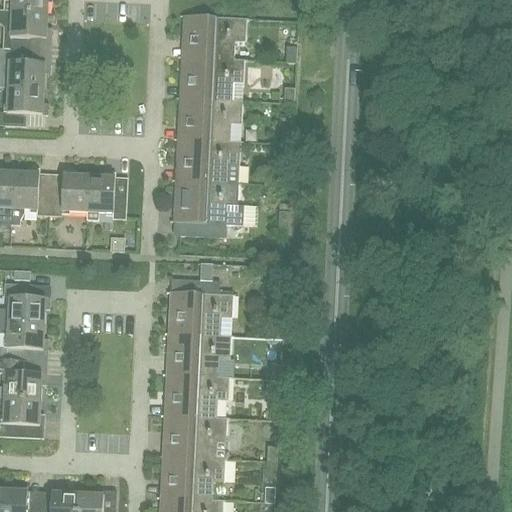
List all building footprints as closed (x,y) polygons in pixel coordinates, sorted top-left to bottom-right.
[(53,0),(13,0),(14,2),(7,2),(6,13),(0,12),(6,13),(6,14),(13,14),(13,13),(49,15),(49,0),(53,0)] [(52,30),(48,29),(49,15),(13,13),(13,14),(6,14),(6,13),(0,12),(0,26),(2,27),(7,32),(6,51),(31,52),(32,40),(52,41),(52,30)] [(185,18),(183,60),(235,62),(236,44),(246,45),(248,21),(185,18)] [(298,65),(299,49),(288,48),(287,65),(298,65)] [(50,66),(46,66),(30,65),(31,52),(6,51),(5,64),(11,64),(10,90),(45,91),(46,77),(50,77),(50,66)] [(246,63),(235,62),(183,60),(181,101),(233,103),(234,84),(245,85),(246,63)] [(296,106),(297,89),(286,89),(285,106),(296,106)] [(49,106),(45,106),(45,91),(10,90),(8,115),(2,115),(2,128),(27,129),(28,116),(48,117),(49,106)] [(243,103),(233,103),(181,101),(179,142),(241,144),(242,126),(243,103)] [(294,147),(294,130),(284,130),(283,147),(294,147)] [(240,185),(241,153),(242,144),(241,144),(179,142),(177,182),(240,185)] [(0,225),(13,227),(15,175),(1,174),(1,170),(0,170),(0,225)] [(292,188),(292,171),(282,171),(281,188),(292,188)] [(51,219),(52,193),(40,193),(41,172),(30,172),(30,176),(15,175),(13,227),(21,227),(21,221),(25,215),(25,211),(39,211),(38,218),(51,219)] [(88,223),(90,179),(76,179),(76,175),(65,174),(64,194),(52,193),(51,219),(67,219),(67,213),(88,213),(88,223)] [(127,222),(128,197),(129,181),(117,180),(117,176),(106,176),(106,180),(90,179),(88,223),(99,223),(100,214),(114,215),(114,221),(127,222)] [(245,207),(239,207),(240,185),(177,182),(175,224),(181,224),(180,237),(227,239),(228,226),(244,227),(245,207)] [(290,229),(290,213),(279,212),(279,229),(290,229)] [(234,297),(220,296),(221,282),(214,282),(214,266),(201,266),(201,282),(172,282),(170,336),(222,339),(223,320),(233,320),(234,297)] [(51,300),(47,300),(31,299),(31,287),(6,286),(5,299),(11,299),(10,324),(45,326),(46,311),(50,311),(51,300)] [(49,342),(45,342),(45,326),(10,324),(10,325),(0,324),(0,335),(9,335),(9,351),(0,350),(0,362),(28,363),(28,352),(48,353),(49,342)] [(284,342),(285,324),(275,324),(274,342),(284,342)] [(233,339),(222,339),(170,336),(168,377),(220,379),(221,359),(232,360),(233,339)] [(47,377),(43,377),(27,376),(28,363),(0,362),(0,375),(2,375),(8,375),(7,389),(0,388),(0,400),(42,402),(43,388),(47,388),(47,377)] [(282,383),(283,365),(273,365),(272,382),(282,383)] [(230,380),(220,379),(168,377),(166,418),(218,420),(219,401),(229,401),(230,380)] [(45,418),(41,418),(42,402),(0,400),(0,411),(6,412),(6,426),(0,426),(0,438),(40,440),(41,429),(45,429),(45,418)] [(280,424),(281,407),(271,407),(270,423),(280,424)] [(228,421),(218,420),(166,418),(164,459),(226,461),(229,461),(230,443),(227,443),(228,421)] [(278,465),(279,448),(269,448),(268,464),(278,465)] [(225,484),(226,461),(164,459),(162,500),(214,502),(215,484),(225,484)] [(40,511),(41,511),(29,510),(29,489),(18,489),(18,493),(3,492),(1,511),(40,511)] [(276,506),(277,489),(267,489),(266,506),(276,506)] [(78,511),(79,495),(64,495),(65,491),(54,490),(53,511),(41,511),(40,511),(78,511)] [(104,511),(105,496),(105,492),(94,492),(94,496),(79,495),(78,511),(104,511)] [(223,511),(224,503),(214,502),(162,500),(161,511),(223,511)]
